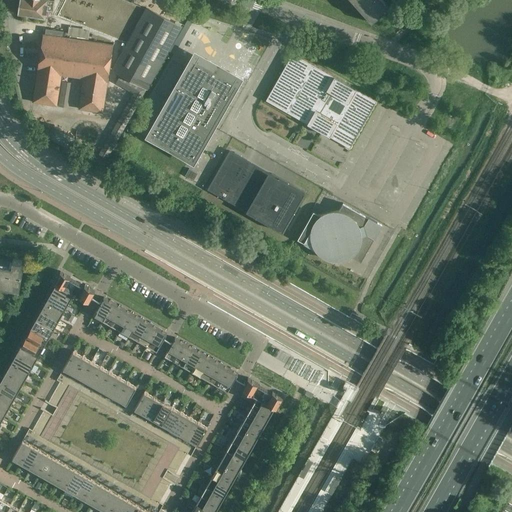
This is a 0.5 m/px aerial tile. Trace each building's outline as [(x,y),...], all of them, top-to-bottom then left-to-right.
[(53,1),(50,0),(19,0),(17,14),(45,19),(46,10),(52,11),(53,1)] [(351,0),(371,22),(388,6),(388,5),(385,8),(377,0),(351,0)] [(145,7),(110,69),(146,89),(181,26),(145,7)] [(112,45),(63,37),(64,31),(46,29),(45,35),(43,34),(44,32),(43,32),(37,71),(38,71),(33,102),(53,105),(56,105),(61,74),(84,78),(79,109),(102,112),(107,81),(113,43),(112,43),(112,45)] [(355,139),(376,101),(377,101),(292,53),(269,95),(267,97),(265,100),(308,124),(309,123),(345,144),(345,145),(350,148),(354,141),(355,139)] [(197,61),(196,62),(192,59),(149,135),(153,137),(153,138),(166,146),(167,143),(177,148),(175,151),(188,159),(189,158),(193,160),(236,85),(232,82),(232,81),(219,74),(218,76),(208,71),(210,69),(197,61)] [(100,155),(106,159),(145,90),(118,75),(115,81),(135,92),(100,155)] [(66,107),(70,82),(62,81),(58,106),(66,107)] [(53,125),(47,135),(68,148),(74,137),(53,125)] [(214,187),(211,192),(282,232),(304,192),(271,173),(269,176),(245,162),(247,160),(234,152),(231,157),(229,155),(212,186),(214,187)] [(342,203),(338,210),(320,215),(313,211),(297,239),(304,243),(304,244),(333,261),(351,256),(360,261),(374,238),(382,224),(368,216),(368,217),(342,203)] [(0,285),(19,289),(23,267),(21,267),(22,261),(13,260),(12,266),(0,263),(0,285)] [(70,278),(70,277),(60,271),(54,282),(56,283),(56,282),(66,288),(71,279),(70,278)] [(71,279),(66,288),(74,292),(73,293),(77,295),(82,285),(71,279)] [(69,301),(73,293),(74,292),(66,288),(56,282),(56,283),(51,291),(69,301)] [(95,291),(84,285),(84,286),(82,285),(77,295),(89,302),(95,291)] [(46,300),(64,310),(69,301),(51,291),(46,300)] [(103,297),(101,301),(93,315),(103,320),(113,302),(103,297)] [(41,309),(59,319),(64,310),(46,300),(41,309)] [(112,325),(122,307),(113,302),(103,320),(112,325)] [(122,307),(112,325),(121,330),(131,312),(122,307)] [(59,319),(41,309),(36,318),(54,328),(59,319)] [(131,312),(121,330),(129,335),(139,317),(131,312)] [(71,315),(68,321),(74,324),(77,318),(71,315)] [(139,317),(129,335),(138,340),(148,323),(139,317)] [(31,327),(49,337),(54,328),(36,318),(31,327)] [(148,323),(138,340),(147,345),(157,328),(148,323)] [(26,336),(43,346),(49,337),(31,327),(26,336)] [(156,350),(166,333),(157,328),(147,345),(156,350)] [(21,345),(38,355),(43,346),(26,336),(21,345)] [(175,337),(165,355),(174,360),(184,343),(175,337)] [(184,343),(174,360),(183,365),(193,348),(184,343)] [(16,354),(33,364),(38,355),(21,345),(16,354)] [(193,348),(183,365),(191,370),(201,353),(193,348)] [(63,368),(64,369),(72,374),(82,356),(73,351),(63,368)] [(201,353),(191,370),(200,375),(210,358),(201,353)] [(11,362),(28,372),(33,364),(16,354),(11,362)] [(82,356),(72,374),(81,379),(91,361),(82,356)] [(210,358),(200,375),(209,380),(219,363),(210,358)] [(91,361),(81,379),(90,384),(100,366),(91,361)] [(6,371),(23,381),(28,372),(11,362),(6,371)] [(219,363),(209,380),(218,386),(228,368),(219,363)] [(100,366),(90,384),(99,389),(109,371),(100,366)] [(228,391),(238,373),(228,368),(218,386),(228,391)] [(191,456),(196,446),(134,411),(133,410),(130,416),(126,414),(122,412),(125,406),(63,370),(62,370),(57,380),(45,400),(45,401),(56,407),(54,411),(52,415),(41,408),(40,409),(41,409),(29,429),(23,438),(24,439),(152,511),(158,511),(163,505),(174,485),(175,484),(174,484),(163,477),(165,474),(167,470),(179,477),(179,476),(190,456),(191,456)] [(1,380),(18,390),(23,381),(6,371),(1,380)] [(109,371),(99,389),(108,394),(118,376),(109,371)] [(118,376),(108,394),(117,399),(127,381),(118,376)] [(248,377),(244,383),(242,388),(253,395),(259,385),(257,384),(258,383),(248,377)] [(0,381),(0,391),(13,399),(18,390),(1,380),(0,381)] [(117,399),(126,404),(136,386),(127,381),(117,399)] [(259,385),(253,395),(257,397),(264,401),(270,392),(259,385)] [(0,403),(8,408),(13,399),(0,391),(0,403)] [(144,391),(134,409),(143,414),(153,396),(144,391)] [(282,397),(272,391),(271,392),(270,392),(264,401),(274,407),(276,408),(282,397)] [(153,396),(143,414),(152,419),(162,401),(153,396)] [(257,397),(252,405),(269,415),(274,407),(264,401),(257,397)] [(162,401),(152,419),(161,424),(171,406),(162,401)] [(0,415),(3,417),(8,408),(0,403),(0,415)] [(252,405),(247,414),(264,424),(269,415),(252,405)] [(171,406),(161,424),(170,429),(180,411),(171,406)] [(180,411),(170,429),(179,434),(189,416),(180,411)] [(264,424),(247,414),(242,423),(259,433),(264,424)] [(189,416),(179,434),(188,439),(198,422),(189,416)] [(188,439),(197,444),(207,427),(198,422),(188,439)] [(259,433),(242,423),(237,432),(254,442),(259,433)] [(237,432),(232,441),(249,451),(254,442),(237,432)] [(32,445),(22,440),(12,458),(22,463),(32,445)] [(232,441),(227,450),(244,460),(249,451),(232,441)] [(31,468),(41,450),(32,445),(22,463),(31,468)] [(380,449),(374,445),(371,451),(377,454),(380,449)] [(40,473),(50,455),(41,450),(31,468),(40,473)] [(244,460),(227,450),(222,459),(239,469),(244,460)] [(48,478),(58,461),(50,455),(40,473),(48,478)] [(239,469),(222,459),(217,468),(234,478),(239,469)] [(303,480),(312,463),(307,460),(298,477),(303,480)] [(57,483),(67,466),(58,461),(48,478),(57,483)] [(66,488),(76,471),(67,466),(57,483),(66,488)] [(234,478),(217,468),(211,476),(229,486),(234,478)] [(75,493),(85,476),(76,471),(66,488),(75,493)] [(84,498),(94,481),(85,476),(75,493),(84,498)] [(229,486),(211,476),(206,485),(224,495),(229,486)] [(341,479),(337,476),(327,493),(332,496),(341,479)] [(94,481),(84,498),(93,503),(103,486),(94,481)] [(206,485),(201,494),(219,504),(224,495),(206,485)] [(103,486),(93,503),(102,508),(112,491),(103,486)] [(112,491),(102,508),(108,511),(111,511),(121,496),(112,491)] [(201,494),(196,503),(212,511),(214,511),(219,504),(201,494)] [(121,496),(111,511),(123,511),(129,501),(121,496)] [(1,499),(0,500),(0,511),(5,511),(10,504),(1,499)] [(129,501),(123,511),(134,511),(138,506),(129,501)] [(212,511),(196,503),(191,511),(212,511)]
